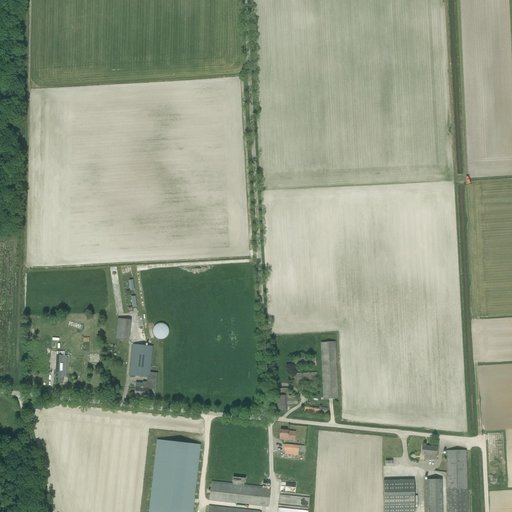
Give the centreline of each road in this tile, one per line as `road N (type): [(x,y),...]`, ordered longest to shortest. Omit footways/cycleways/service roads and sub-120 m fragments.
road 1 (tertiary): [(267,418),(245,0)]
road 2 (track): [(487,511),(483,441),(267,418)]
road 3 (tertiary): [(267,418),(0,391)]
road 4 (unknown): [(209,412),(200,499),(251,508),(276,501),(267,418)]
road 5 (track): [(447,0),(458,176),(468,181)]
road 6 (track): [(18,393),(46,511)]
